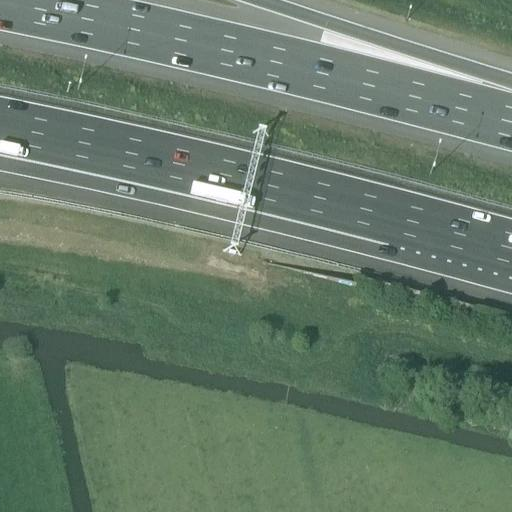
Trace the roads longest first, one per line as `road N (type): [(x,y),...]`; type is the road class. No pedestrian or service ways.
road 1 (motorway): [(511,124),(0,3)]
road 2 (motorway): [(0,128),(401,220)]
road 3 (motorway): [(0,168),(243,220),(401,220)]
road 4 (motorway): [(511,84),(247,0)]
